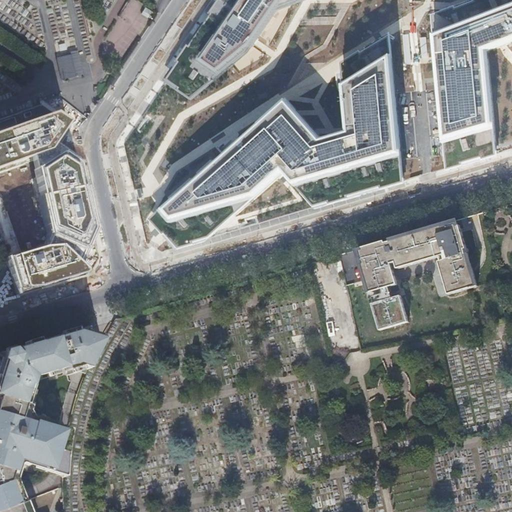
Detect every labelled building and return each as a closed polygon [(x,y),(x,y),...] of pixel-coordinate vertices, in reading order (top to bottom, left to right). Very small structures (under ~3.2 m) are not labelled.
[(282,9),(304,0),(221,0),(208,20),(166,81),(193,99),(249,51),(282,9)] [(511,0),(476,0),(434,15),(450,171),(497,156),(483,52),(511,39),(511,0)] [(289,103),(150,219),(165,234),(180,249),(206,242),(237,216),(285,176),(316,209),(347,200),(404,184),(391,37),(342,63),(351,133),(323,142),(289,103)] [(422,38),(422,50),(434,50),(434,38),(422,38)] [(83,75),(78,53),(57,58),(62,80),(69,78),(69,81),(80,78),(80,75),(83,75)] [(43,245),(4,258),(17,297),(86,278),(88,271),(79,264),(94,229),(78,160),(55,145),(69,123),(42,105),(0,120),(0,171),(31,162),(47,235),(43,245)] [(326,137),(349,131),(346,116),(322,121),(326,137)] [(457,220),(357,250),(369,293),(398,285),(392,264),(396,263),(398,269),(438,257),(449,295),(478,286),(460,225),(458,225),(457,220)] [(96,338),(86,335),(77,332),(3,354),(0,362),(0,494),(10,491),(16,488),(15,486),(20,470),(25,472),(29,461),(56,470),(62,472),(64,456),(66,437),(62,436),(26,425),(19,413),(22,405),(24,406),(33,378),(61,370),(60,367),(63,366),(65,372),(79,367),(82,369),(87,370),(95,352),(102,340),(96,338)] [(0,511),(16,505),(13,498),(10,491),(0,494),(0,511)] [(30,511),(26,501),(16,505),(0,511),(30,511)]
